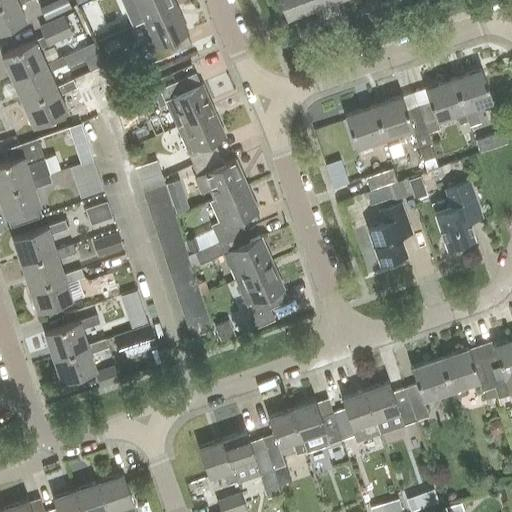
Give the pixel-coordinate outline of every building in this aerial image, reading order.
[(5,0),(0,2),(0,31),(25,20),(18,4),(26,0),(5,0)] [(66,0),(55,0),(39,8),(44,20),(70,8),(66,0)] [(128,0),(130,2),(135,0),(144,21),(176,7),(173,0),(128,0)] [(311,9),(307,0),(279,0),(286,18),(311,9)] [(307,0),(311,9),(334,0),(307,0)] [(187,32),(176,7),(144,21),(153,41),(148,43),(155,61),(190,45),(185,33),(187,32)] [(45,64),(45,63),(38,48),(55,40),(71,33),(63,15),(39,26),(43,35),(0,55),(11,79),(45,64)] [(154,59),(148,46),(140,49),(146,63),(154,59)] [(11,79),(22,102),(55,87),(55,86),(48,71),(65,63),(61,55),(45,63),(45,64),(11,79)] [(480,122),(475,107),(493,101),(482,69),(453,78),(467,120),(469,125),(480,122)] [(180,124),(213,110),(201,83),(200,84),(195,73),(159,89),(167,106),(176,126),(180,124)] [(55,87),(22,102),(33,126),(66,111),(59,95),(76,87),(72,78),(55,86),(55,87)] [(437,120),(455,114),(458,123),(467,120),(453,78),(425,88),(430,102),(419,106),(429,135),(436,133),(435,130),(439,128),(437,120)] [(144,85),(125,94),(134,112),(153,103),(144,85)] [(119,102),(117,96),(106,100),(101,86),(91,89),(98,109),(119,102)] [(373,106),(384,138),(387,146),(399,142),(396,134),(413,129),(426,166),(436,163),(430,144),(432,143),(429,135),(419,106),(407,110),(402,96),(373,106)] [(384,138),(373,106),(345,115),(356,148),(384,138)] [(185,147),(192,164),(219,152),(214,141),(225,136),(213,110),(180,124),(176,126),(185,147)] [(482,151),(507,143),(503,130),(477,139),(482,151)] [(0,190),(31,180),(31,179),(49,172),(44,157),(37,137),(6,149),(10,159),(0,162),(0,190)] [(208,188),(213,200),(246,185),(234,158),(224,163),(219,152),(192,164),(197,174),(193,176),(200,192),(208,188)] [(70,166),(76,185),(81,196),(103,188),(92,158),(70,166)] [(139,180),(161,172),(157,160),(135,167),(139,180)] [(370,189),(397,180),(393,168),(366,177),(370,189)] [(41,215),(38,205),(40,204),(34,188),(52,181),(49,172),(31,179),(31,180),(0,190),(0,201),(5,216),(7,216),(11,226),(41,215)] [(139,180),(143,192),(164,185),(160,173),(139,180)] [(385,184),(390,200),(410,194),(405,178),(385,184)] [(475,238),(469,221),(482,216),(470,181),(445,190),(452,207),(435,213),(447,248),(475,238)] [(147,204),(168,197),(164,185),(143,192),(147,204)] [(210,225),(218,242),(245,230),(239,218),(257,210),(246,185),(213,200),(209,201),(218,221),(210,225)] [(147,204),(151,216),(172,209),(168,197),(147,204)] [(91,224),(112,217),(107,201),(85,208),(91,224)] [(398,231),(409,227),(401,202),(380,210),(384,222),(367,228),(380,263),(406,254),(398,231)] [(151,216),(155,228),(176,221),(172,209),(151,216)] [(55,250),(55,249),(50,234),(68,228),(65,219),(12,237),(20,262),(55,250)] [(159,240),(180,233),(176,221),(155,228),(159,240)] [(245,230),(218,242),(188,256),(191,267),(222,253),(234,280),(272,263),(261,236),(249,241),(245,230)] [(92,240),(97,256),(122,248),(117,231),(92,240)] [(159,240),(162,252),(184,245),(180,233),(159,240)] [(183,238),(188,251),(199,247),(195,234),(183,238)] [(63,274),(58,258),(76,252),(73,243),(55,249),(55,250),(20,262),(29,286),(63,274)] [(162,252),(166,264),(187,257),(184,245),(162,252)] [(166,264),(170,276),(191,269),(187,257),(166,264)] [(289,300),(272,263),(234,280),(254,325),(273,317),(269,309),(289,300)] [(63,274),(29,286),(37,310),(72,298),(66,282),(84,276),(81,267),(63,274)] [(170,276),(174,288),(195,281),(191,269),(170,276)] [(174,288),(178,300),(199,294),(195,281),(174,288)] [(178,300),(182,312),(203,306),(199,294),(178,300)] [(59,304),(45,308),(49,318),(62,313),(59,304)] [(182,312),(186,324),(207,318),(203,306),(182,312)] [(44,332),(53,356),(87,344),(88,344),(82,328),(100,322),(97,313),(44,332)] [(207,318),(186,324),(189,336),(211,330),(207,318)] [(214,325),(219,340),(234,335),(228,320),(214,325)] [(148,324),(129,330),(136,352),(155,345),(148,324)] [(87,344),(53,356),(61,381),(96,369),(90,353),(108,346),(105,337),(88,344),(87,344)] [(511,338),(494,345),(497,355),(484,360),(485,361),(497,395),(497,397),(511,392),(511,338)] [(467,347),(440,357),(451,389),(454,397),(466,393),(463,385),(479,380),(482,390),(493,386),(485,361),(473,365),(467,347)] [(404,386),(417,419),(428,415),(422,399),(451,389),(440,357),(411,367),(416,382),(404,386)] [(95,373),(100,387),(119,381),(114,367),(95,373)] [(380,432),(417,419),(404,386),(392,391),(389,380),(365,389),(376,419),(380,432)] [(485,402),(497,398),(493,386),(482,390),(481,390),(485,402)] [(345,407),(333,411),(342,439),(354,434),(356,440),(380,432),(376,419),(365,389),(342,396),(345,407)] [(319,446),(342,439),(333,411),(320,416),(314,400),(291,407),(301,437),(314,433),(319,446)] [(273,433),(261,437),(272,468),(284,463),(278,445),(291,441),(296,454),(306,451),(301,437),(291,407),(268,415),(273,433)] [(237,480),(272,468),(261,437),(249,441),(245,429),(221,437),(232,467),(237,480)] [(237,480),(232,467),(221,437),(198,445),(209,475),(222,470),(226,483),(237,480)] [(279,485),(291,481),(285,465),(273,469),(279,485)] [(273,469),(262,473),(269,492),(280,489),(273,469)] [(135,511),(121,471),(98,479),(109,511),(135,511)] [(74,487),(82,511),(109,511),(98,479),(74,487)] [(55,506),(43,511),(82,511),(74,487),(51,495),(55,506)] [(240,491),(216,500),(220,511),(237,511),(246,509),(240,491)] [(407,493),(407,509),(420,509),(419,492),(407,493)] [(26,497),(3,505),(5,511),(43,511),(38,496),(27,499),(26,497)] [(372,511),(401,511),(398,497),(370,504),(372,511)]
